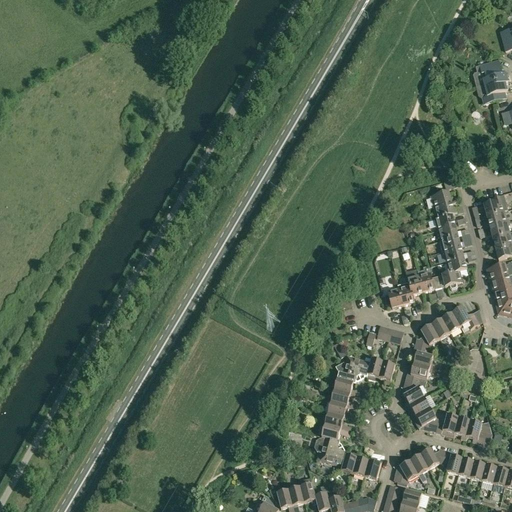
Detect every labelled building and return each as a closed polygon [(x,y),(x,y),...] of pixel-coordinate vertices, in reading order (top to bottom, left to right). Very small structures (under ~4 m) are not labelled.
[(511,31),(500,34),(506,54),(511,52),(511,31)] [(474,78),(476,89),(477,89),(507,81),(505,76),(503,77),(499,63),(476,69),(476,70),(478,75),(475,76),(474,78)] [(484,107),(493,105),(506,101),(504,95),(507,94),(505,86),(508,85),(507,81),(477,89),(479,98),(482,100),(484,107)] [(446,193),(457,190),(458,189),(456,181),(443,184),(446,193)] [(433,203),(434,210),(452,205),(449,194),(430,199),(431,203),(433,203)] [(484,207),(487,218),(504,213),(502,206),(504,206),(502,199),(492,201),(493,205),(484,207)] [(435,214),(437,220),(437,221),(452,217),(455,216),(452,205),(434,210),(433,210),(434,214),(435,214)] [(457,216),(464,215),(462,208),(456,210),(457,216)] [(487,218),(490,229),(509,224),(508,221),(506,221),(504,213),(487,218)] [(436,229),(437,233),(455,228),(452,217),(437,221),(437,220),(435,221),(437,229),(436,229)] [(490,229),(493,240),(510,235),(508,227),(509,227),(509,224),(490,229)] [(439,236),(441,243),(458,239),(455,228),(437,233),(438,237),(439,236)] [(493,240),(496,251),(511,246),(511,242),(510,235),(493,240)] [(442,247),(444,254),(461,250),(458,239),(441,243),(439,243),(440,247),(442,247)] [(499,262),(511,258),(511,246),(496,251),(499,262)] [(464,261),(461,250),(444,254),(442,254),(443,258),(445,258),(447,266),(464,261)] [(447,266),(449,275),(450,276),(459,273),(467,271),(464,261),(447,266)] [(505,267),(487,272),(488,276),(489,275),(491,282),(491,283),(508,278),(505,267)] [(417,272),(406,275),(407,280),(409,286),(409,285),(412,298),(412,297),(424,295),(419,277),(419,276),(418,276),(417,272)] [(434,292),(431,281),(429,273),(425,274),(426,276),(419,277),(424,295),(434,292)] [(442,278),(431,281),(434,292),(441,290),(440,284),(443,283),(445,289),(449,288),(452,290),(455,289),(456,286),(462,284),(459,273),(450,276),(449,275),(442,277),(442,278)] [(472,283),(471,273),(464,274),(466,284),(472,283)] [(398,288),(399,291),(403,308),(414,305),(412,297),(412,298),(409,285),(409,286),(407,280),(406,275),(405,275),(408,286),(398,288)] [(491,286),(493,294),(511,289),(508,278),(491,283),(491,282),(489,282),(490,286),(491,286)] [(494,301),(498,316),(511,301),(511,292),(511,289),(493,294),(495,301),(494,301)] [(387,307),(391,306),(392,311),(403,308),(399,291),(388,294),(389,297),(386,298),(387,307)] [(511,301),(498,316),(511,319),(511,301)] [(455,311),(451,313),(461,330),(467,326),(470,332),(480,326),(473,316),(468,318),(463,309),(457,313),(455,311)] [(448,318),(442,322),(450,336),(461,330),(451,313),(447,316),(448,318)] [(434,323),(430,325),(440,342),(450,336),(442,322),(435,325),(434,323)] [(417,341),(415,348),(428,351),(429,348),(440,342),(430,325),(426,328),(427,330),(421,334),(424,339),(419,342),(417,341)] [(377,341),(383,343),(386,329),(380,328),(377,341)] [(389,344),(390,338),(392,331),(386,329),(383,343),(389,344)] [(404,334),(392,331),(390,338),(402,341),(404,334)] [(372,350),(376,336),(370,334),(366,348),(372,350)] [(389,344),(401,348),(402,341),(390,338),(389,344)] [(332,345),(336,353),(342,349),(338,342),(332,345)] [(416,359),(414,366),(435,372),(436,367),(431,366),(433,359),(427,357),(428,351),(415,348),(413,358),(416,359)] [(347,358),(347,359),(361,382),(364,380),(365,379),(366,379),(366,380),(367,377),(370,365),(371,361),(349,355),(348,358),(347,358)] [(339,375),(337,381),(341,382),(354,385),(355,386),(356,384),(358,384),(361,382),(347,359),(345,367),(344,364),(336,369),(339,375)] [(366,380),(378,383),(379,380),(383,364),(371,361),(370,365),(367,377),(366,380)] [(395,368),(383,364),(379,380),(386,382),(385,386),(390,387),(395,368)] [(322,368),(315,366),(313,373),(319,375),(322,368)] [(409,372),(406,383),(419,386),(420,381),(427,382),(429,375),(434,376),(435,372),(414,366),(412,373),(409,372)] [(337,381),(334,393),(350,397),(360,400),(361,395),(352,392),(354,385),(341,382),(337,381)] [(425,390),(427,382),(420,381),(419,386),(406,383),(404,389),(402,397),(404,398),(408,404),(405,406),(407,410),(410,408),(424,400),(423,399),(426,390),(425,390)] [(315,400),(317,394),(310,392),(308,398),(315,400)] [(334,393),(331,404),(347,409),(357,411),(358,407),(348,404),(350,397),(360,400),(350,397),(334,393)] [(407,410),(413,420),(430,411),(435,408),(430,397),(424,400),(410,408),(407,410)] [(331,404),(328,416),(344,420),(354,423),(355,418),(345,416),(347,409),(357,411),(347,409),(331,404)] [(419,430),(436,435),(440,422),(436,421),(430,411),(413,420),(419,430)] [(328,416),(325,427),(351,434),(352,430),(342,427),(344,420),(328,416)] [(454,439),(455,436),(459,421),(447,417),(445,424),(440,422),(436,435),(454,439)] [(461,441),(466,443),(470,425),(471,424),(459,421),(455,436),(461,438),(461,441)] [(472,444),(483,447),(487,436),(492,437),(488,425),(482,427),(471,424),(470,425),(466,443),(467,439),(473,441),(472,444)] [(349,439),(351,434),(325,427),(322,439),(325,440),(338,443),(340,436),(349,439)] [(489,449),(492,437),(487,436),(483,447),(489,449)] [(340,444),(338,443),(325,440),(322,439),(321,440),(317,442),(315,450),(317,454),(321,455),(319,463),(343,450),(341,446),(339,446),(340,444)] [(291,443),(288,442),(285,444),(284,448),(285,451),(288,452),(291,450),(292,446),(291,443)] [(341,473),(345,457),(346,455),(344,454),(344,453),(343,450),(319,463),(319,464),(342,470),(341,473)] [(439,466),(442,467),(446,454),(441,452),(440,452),(439,454),(434,456),(431,451),(425,455),(424,452),(419,455),(429,472),(439,466)] [(341,473),(353,476),(358,457),(346,454),(346,455),(345,457),(341,473)] [(457,457),(446,454),(442,467),(441,473),(459,477),(463,461),(456,460),(457,457)] [(417,460),(411,463),(411,464),(419,478),(423,485),(426,482),(422,475),(429,472),(419,455),(415,457),(417,460)] [(353,476),(365,480),(369,464),(362,462),(363,458),(358,457),(353,476)] [(459,477),(470,480),(475,465),(474,464),(467,463),(468,460),(464,458),(463,461),(459,477)] [(408,484),(419,478),(411,464),(411,463),(410,460),(404,463),(406,466),(400,470),(403,475),(398,477),(396,477),(394,484),(408,487),(408,484)] [(470,480),(482,483),(486,468),(486,467),(479,466),(480,463),(475,461),(474,464),(475,465),(470,480)] [(376,465),(369,464),(365,480),(377,483),(382,464),(377,462),(376,465)] [(482,483),(494,487),(498,471),(491,469),(491,466),(487,465),(486,467),(486,468),(482,483)] [(494,487),(505,490),(510,474),(509,474),(503,472),(503,469),(499,468),(498,471),(494,487)] [(312,507),(317,506),(315,499),(316,499),(312,486),(300,489),(305,505),(311,504),(312,507)] [(300,489),(289,493),(294,511),(298,511),(298,507),(305,505),(300,489)] [(294,511),(289,493),(277,496),(275,490),(269,492),(271,497),(278,507),(280,507),(281,511),(288,510),(288,511),(294,511)] [(403,491),(403,492),(402,496),(405,497),(403,504),(419,508),(422,496),(403,491)] [(331,511),(329,502),(327,496),(316,499),(315,499),(317,506),(318,511),(331,511)] [(268,499),(264,506),(261,504),(258,505),(253,511),(277,511),(273,510),(274,508),(268,499)] [(343,511),(343,509),(341,503),(341,499),(329,502),(331,511),(343,511)] [(368,511),(374,511),(377,502),(368,500),(368,511)]
